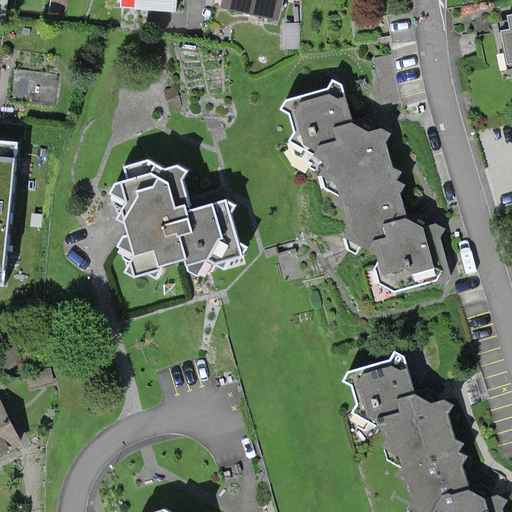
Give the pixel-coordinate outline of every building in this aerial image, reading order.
[(122,0),(122,8),(177,12),(177,0),(122,0)] [(229,0),(228,6),(243,9),(276,17),(280,0),(229,0)] [(511,29),(499,31),(503,54),(511,52),(511,14),(508,16),(511,29)] [(299,24),(285,24),(285,48),(299,48),(299,24)] [(375,58),(382,100),(399,97),(392,55),(375,58)] [(18,70),(14,100),(54,106),(58,76),(18,70)] [(333,79),(328,88),(286,100),(281,109),(290,114),(295,131),(289,142),(322,161),(333,198),(397,181),(401,172),(393,167),(386,142),(391,133),(382,128),(375,130),(374,126),(373,122),(364,117),(352,120),(343,84),(333,79)] [(20,144),(0,141),(0,285),(7,286),(20,144)] [(179,166),(166,168),(149,159),(127,167),(129,179),(117,183),(113,191),(118,206),(125,210),(120,219),(127,223),(129,229),(131,235),(125,236),(120,246),(129,251),(125,257),(129,271),(137,276),(150,273),(158,277),(163,266),(187,259),(189,266),(208,259),(216,264),(225,268),(230,259),(243,257),(230,214),(236,206),(227,201),(193,210),(183,181),(188,171),(179,166)] [(405,185),(397,181),(333,198),(335,204),(344,209),(351,230),(356,229),(361,246),(377,255),(385,288),(395,293),(437,280),(445,286),(451,276),(440,238),(445,229),(435,224),(429,225),(428,222),(428,218),(417,211),(406,215),(400,194),(405,185)] [(395,351),(390,359),(347,372),(343,381),(352,386),(357,405),(353,412),(357,427),(364,431),(369,423),(386,432),(395,470),(459,451),(464,444),(456,440),(449,414),(453,406),(444,400),(437,402),(435,394),(424,388),(414,391),(405,357),(395,351)] [(468,457),(459,451),(395,470),(398,476),(407,481),(412,503),(420,501),(422,511),(503,511),(503,510),(507,501),(498,495),(491,497),(490,494),(489,489),(480,485),(469,488),(463,464),(468,457)] [(223,511),(221,500),(195,503),(193,485),(159,495),(154,511),(223,511)]
